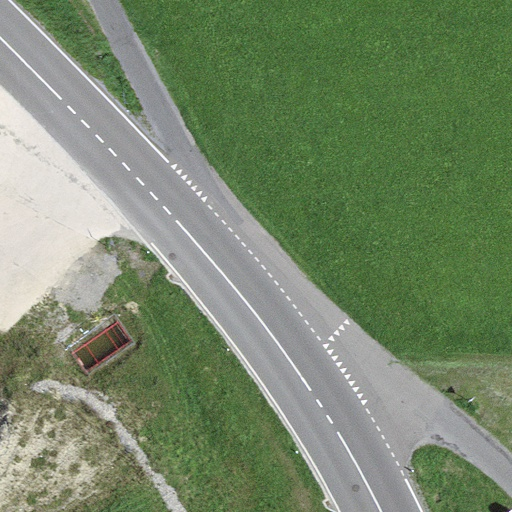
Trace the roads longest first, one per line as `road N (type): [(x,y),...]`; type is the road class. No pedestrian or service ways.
road 1 (secondary): [(294,365),(165,208),(0,40)]
road 2 (residential): [(294,365),(328,347),(426,409),(511,479)]
road 3 (secondary): [(380,511),(294,365)]
